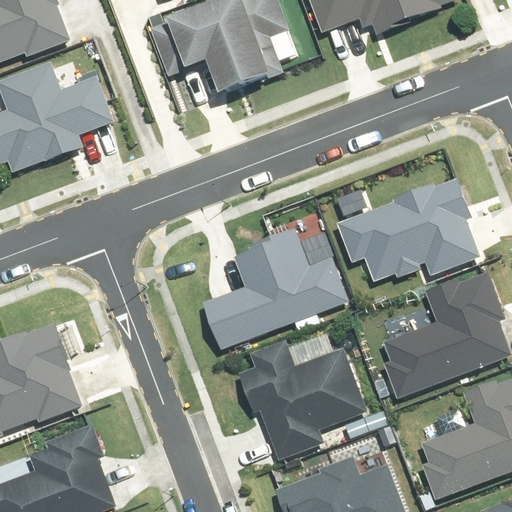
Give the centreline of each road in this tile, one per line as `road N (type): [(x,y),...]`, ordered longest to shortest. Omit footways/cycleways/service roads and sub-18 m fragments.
road 1 (residential): [(99,223),(509,71)]
road 2 (residential): [(206,511),(99,223)]
